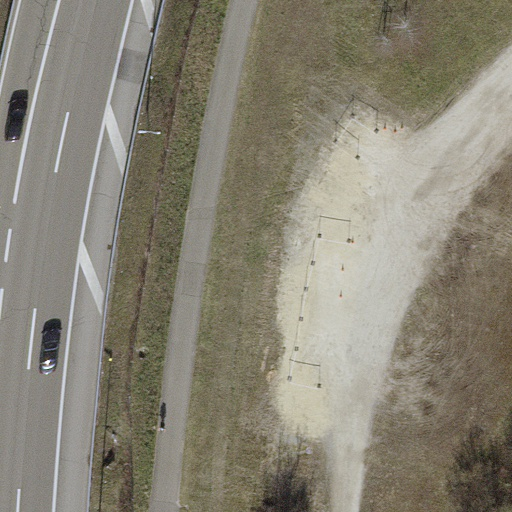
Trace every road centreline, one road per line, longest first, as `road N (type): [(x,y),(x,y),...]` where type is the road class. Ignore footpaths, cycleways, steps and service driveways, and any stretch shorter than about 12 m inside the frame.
road 1 (track): [(511,82),(409,188),(331,411),(343,511)]
road 2 (motorway): [(31,352),(98,0)]
road 3 (motorway): [(31,352),(75,0)]
road 4 (motorway): [(19,511),(31,352)]
